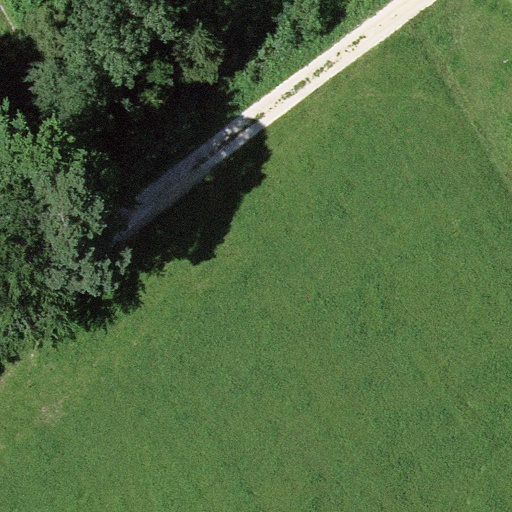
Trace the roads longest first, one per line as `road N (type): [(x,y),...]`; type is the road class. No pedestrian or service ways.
road 1 (track): [(415,0),(252,111),(0,338)]
road 2 (track): [(112,231),(2,0)]
